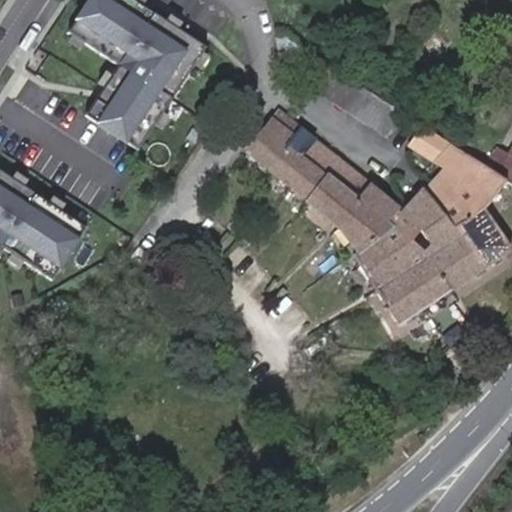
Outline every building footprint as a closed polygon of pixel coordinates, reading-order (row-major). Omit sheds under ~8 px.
[(85,114),(138,149),(204,48),(132,0),(88,0),(68,31),(118,64),(85,114)] [(401,113),(329,67),(319,60),(304,82),(387,135),(401,113)] [(505,182),(445,142),(431,163),(441,170),(401,212),(278,111),(245,152),(338,226),(359,254),(354,258),(399,324),(510,250),(483,212),(493,198),(505,182)] [(421,126),(401,113),(387,135),(406,148),(421,126)] [(445,142),(421,126),(406,148),(431,163),(445,142)] [(86,228),(0,171),(0,249),(1,248),(52,281),(86,228)] [(511,211),(511,186),(505,182),(493,198),(511,211)]
